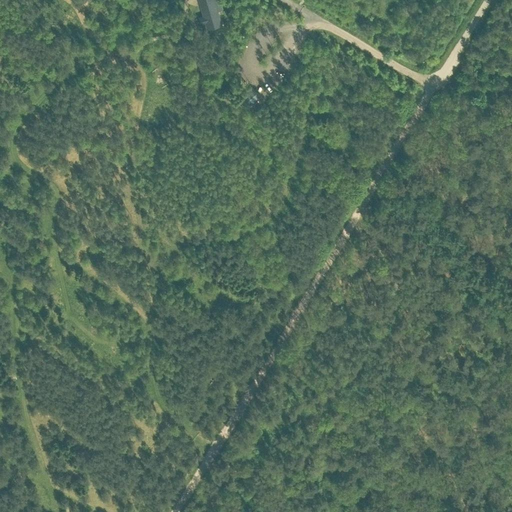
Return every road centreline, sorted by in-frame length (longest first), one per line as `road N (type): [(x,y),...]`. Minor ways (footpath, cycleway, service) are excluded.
road 1 (track): [(169,511),(433,85)]
road 2 (unclassified): [(433,85),(282,0)]
